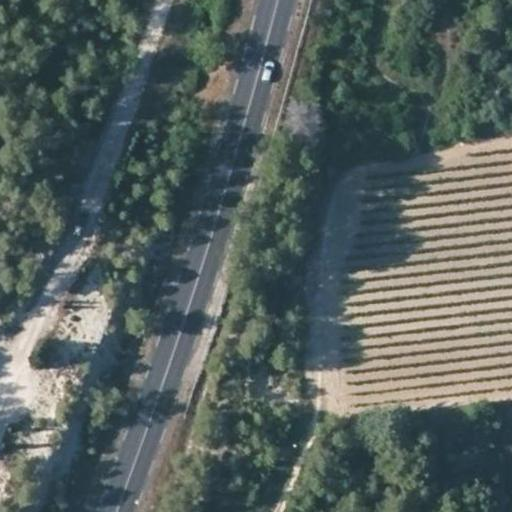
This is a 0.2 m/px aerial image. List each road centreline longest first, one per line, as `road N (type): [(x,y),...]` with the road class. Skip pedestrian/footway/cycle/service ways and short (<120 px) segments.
road 1 (primary): [(115,511),(192,297),(277,0)]
road 2 (track): [(0,407),(82,226),(168,0)]
